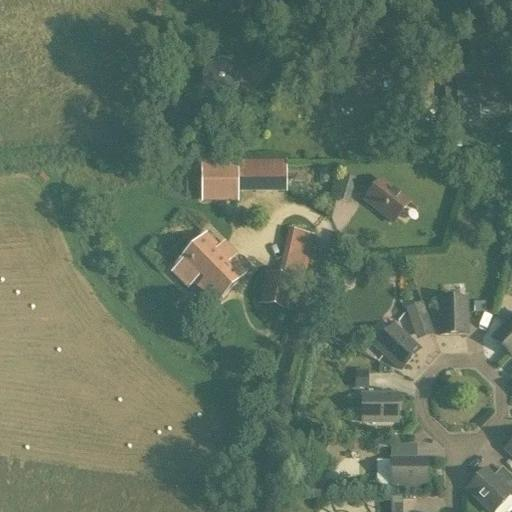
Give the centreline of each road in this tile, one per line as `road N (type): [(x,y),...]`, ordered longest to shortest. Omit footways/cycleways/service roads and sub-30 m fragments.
road 1 (unknown): [(267,511),(325,249),(320,213),(288,201)]
road 2 (residential): [(451,448),(423,433),(411,404),(431,362),(477,357),(500,376),(506,406)]
road 3 (track): [(357,0),(400,29),(447,40),(511,27)]
